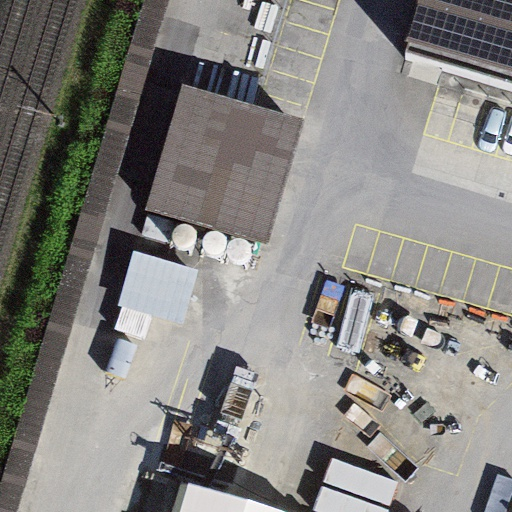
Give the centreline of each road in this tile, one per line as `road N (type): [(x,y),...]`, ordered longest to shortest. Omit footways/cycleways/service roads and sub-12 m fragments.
road 1 (unknown): [(425,328),(300,292),(264,300),(203,511)]
road 2 (unknown): [(361,0),(380,114),(449,187)]
road 3 (unknown): [(425,328),(378,511)]
road 4 (unknown): [(449,187),(425,328)]
